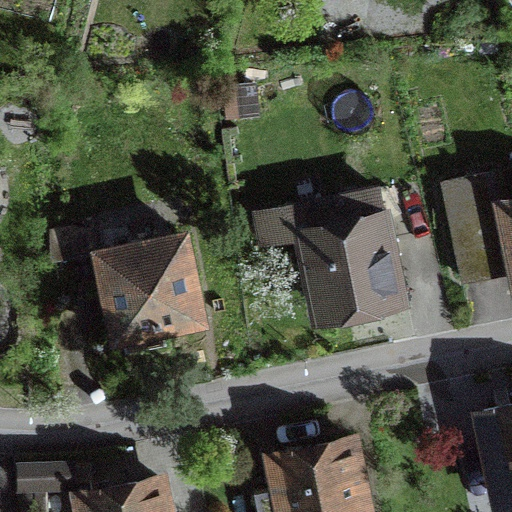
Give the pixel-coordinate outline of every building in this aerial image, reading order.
[(463,278),(511,268),(511,250),(502,201),(495,169),(443,180),(463,278)] [(319,307),(397,291),(376,186),(307,200),(313,227),(303,229),(319,307)] [(511,198),(502,201),(511,250),(511,198)] [(313,227),(307,200),(258,210),(264,237),(303,229),(313,227)] [(51,256),(102,249),(130,243),(126,223),(100,229),(71,225),(52,228),(51,256)] [(181,233),(130,243),(102,249),(118,328),(122,328),(126,347),(163,339),(159,320),(197,312),(181,233)] [(511,404),(482,410),(501,499),(511,496),(511,404)] [(366,511),(351,437),(317,444),(272,453),(279,484),(253,489),(258,511),(366,511)] [(118,485),(80,493),(84,511),(165,511),(159,477),(118,485)]
